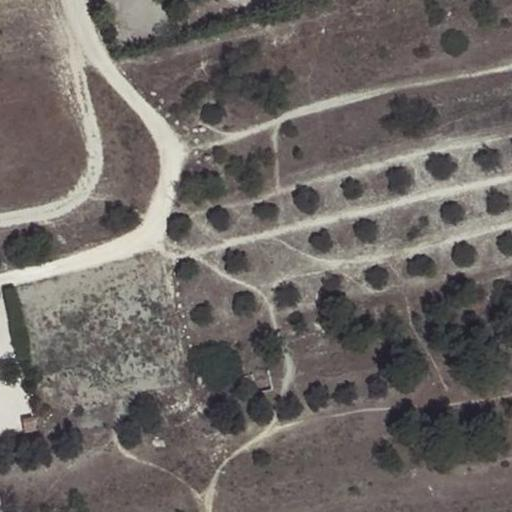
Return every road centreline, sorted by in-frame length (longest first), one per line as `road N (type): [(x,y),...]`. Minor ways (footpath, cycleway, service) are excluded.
road 1 (unclassified): [(71,0),(80,32),(165,136),(173,184),(131,248),(0,280)]
road 2 (track): [(169,160),(358,92),(511,69)]
